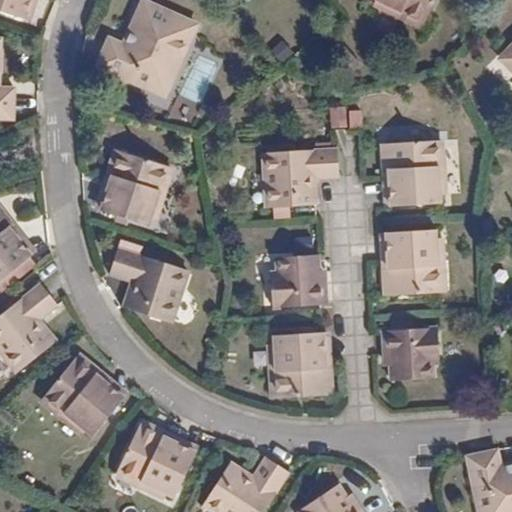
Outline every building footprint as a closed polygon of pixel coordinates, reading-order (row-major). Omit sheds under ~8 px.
[(0,0),(0,5),(34,16),(39,0),(0,0)] [(39,0),(34,16),(39,18),(44,0),(39,0)] [(367,0),(367,1),(423,29),(437,0),(367,0)] [(144,47),(137,44),(135,50),(120,44),(109,69),(163,93),(167,86),(177,91),(206,29),(155,6),(141,36),(148,39),(144,47)] [(148,39),(141,36),(137,44),(144,47),(148,39)] [(5,76),(10,76),(11,40),(0,39),(0,114),(22,115),(23,90),(9,89),(10,83),(5,83),(5,76)] [(199,55),(180,92),(199,102),(219,65),(199,55)] [(167,86),(163,93),(174,98),(177,91),(167,86)] [(331,108),(332,128),(349,128),(348,107),(331,108)] [(392,149),(394,176),(405,175),(405,184),(401,184),(403,213),(450,210),(450,201),(455,200),(453,172),(449,172),(448,146),(392,149)] [(348,180),(346,151),(273,155),(275,210),(324,208),(323,189),(320,189),(319,182),(348,180)] [(125,152),(117,176),(125,178),(121,190),(117,189),(110,213),(156,228),(158,221),(163,223),(173,196),(168,194),(176,170),(125,152)] [(168,194),(173,196),(182,172),(176,170),(168,194)] [(405,175),(394,176),(397,213),(403,213),(401,184),(405,184),(405,175)] [(125,178),(117,176),(105,211),(110,213),(117,189),(121,190),(125,178)] [(0,288),(38,259),(19,237),(17,239),(12,233),(19,228),(3,207),(0,208),(0,288)] [(42,256),(19,228),(12,233),(17,239),(19,237),(38,259),(42,256)] [(445,236),(399,238),(399,266),(402,266),(403,276),(394,277),(395,302),(447,300),(446,274),(452,274),(451,245),(445,245),(445,236)] [(399,266),(399,238),(393,239),(394,277),(403,276),(402,266),(399,266)] [(194,275),(125,250),(116,276),(139,284),(131,309),(177,326),(194,275)] [(328,285),(327,262),(283,264),(284,278),(277,278),(279,313),(329,310),(333,310),(332,285),(328,285)] [(64,310),(47,289),(0,325),(0,342),(24,374),(59,347),(44,325),(64,310)] [(398,362),(398,371),(399,386),(440,384),(440,368),(448,367),(446,334),(392,338),(393,361),(398,362)] [(332,364),(330,338),(281,341),(281,347),(275,348),(277,380),(283,380),(285,405),(337,403),(336,375),(329,375),(328,364),(332,364)] [(99,384),(105,379),(84,361),(51,401),(69,417),(66,421),(84,437),(88,433),(97,441),(127,406),(108,390),(107,391),(99,384)] [(131,401),(105,379),(99,384),(107,391),(108,390),(127,406),(131,401)] [(69,417),(51,401),(47,406),(66,421),(69,417)] [(168,449),(171,442),(147,430),(124,477),(146,487),(143,493),(168,505),(171,499),(179,503),(198,463),(168,449)] [(202,457),(171,442),(168,449),(198,463),(202,457)] [(511,511),(511,487),(510,481),(505,482),(501,466),(475,472),(484,511),(511,511)] [(258,487),(237,473),(209,511),(208,511),(274,511),(294,484),(272,468),(258,487)] [(146,487),(124,477),(121,483),(143,493),(146,487)] [(353,511),(346,498),(319,511),(353,511)]
